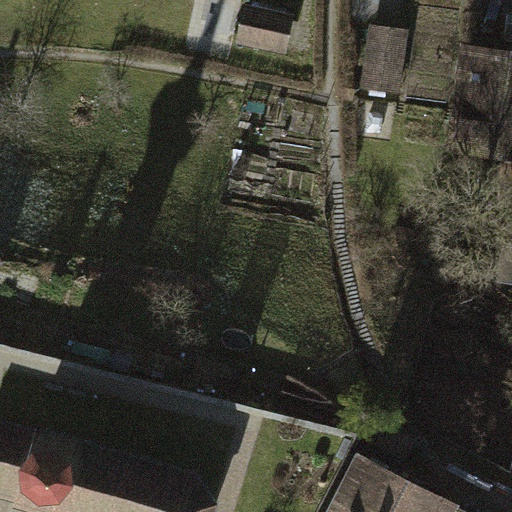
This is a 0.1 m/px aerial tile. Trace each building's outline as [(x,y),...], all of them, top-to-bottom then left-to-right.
[(295,15),(247,4),(239,41),(287,51),(295,15)] [(408,30),(373,25),(364,85),(399,90),(408,30)] [(511,49),(463,43),(449,146),(511,154),(511,49)] [(31,429),(0,420),(0,474),(18,480),(11,506),(32,511),(212,511),(215,504),(193,471),(32,425),(31,429)] [(357,456),(328,511),(432,511),(440,498),(357,456)] [(467,511),(440,498),(432,511),(467,511)]
